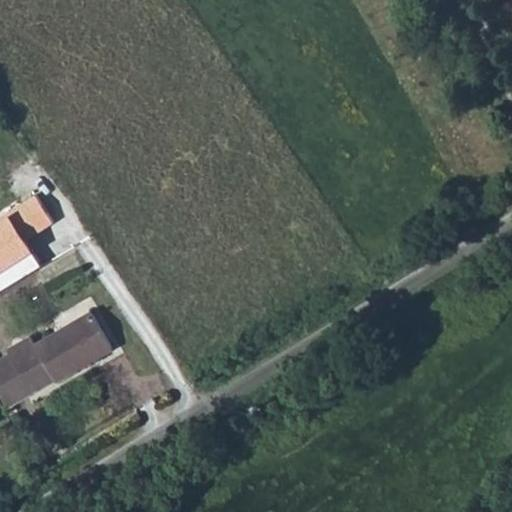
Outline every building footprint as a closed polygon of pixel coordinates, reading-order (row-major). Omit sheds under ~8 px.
[(57,216),(38,186),(13,201),(15,205),(0,214),(0,266),(38,243),(31,232),(57,216)] [(10,353),(33,392),(56,378),(58,381),(90,362),(87,357),(111,343),(93,311),(36,344),(32,336),(7,349),(10,353)] [(87,357),(90,362),(114,348),(111,343),(87,357)] [(0,359),(0,383),(12,404),(33,392),(10,353),(0,359)] [(12,404),(16,412),(37,399),(33,392),(12,404)]
